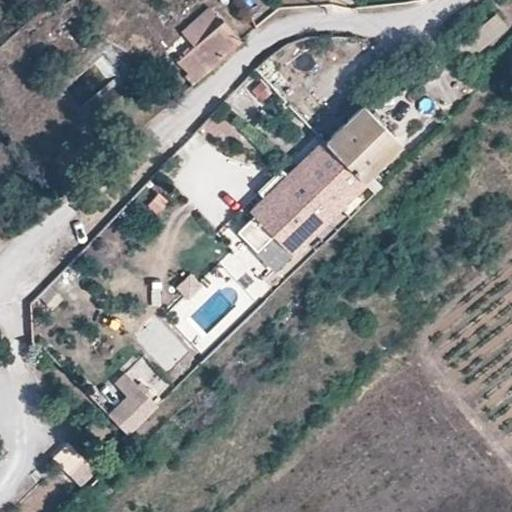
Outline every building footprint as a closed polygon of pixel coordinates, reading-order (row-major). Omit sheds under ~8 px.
[(223,19),(209,5),(180,31),(194,45),(223,19)] [(450,39),(463,57),(508,25),(495,7),(450,39)] [(198,81),(243,37),(223,19),(194,45),(177,60),(198,81)] [(394,134),(357,97),(319,134),(320,135),(355,171),(394,134)] [(355,171),(320,135),(247,206),(282,242),(355,171)] [(189,270),(175,283),(187,296),(201,282),(189,270)] [(153,401),(123,369),(112,380),(123,392),(105,409),(124,429),(153,401)]
